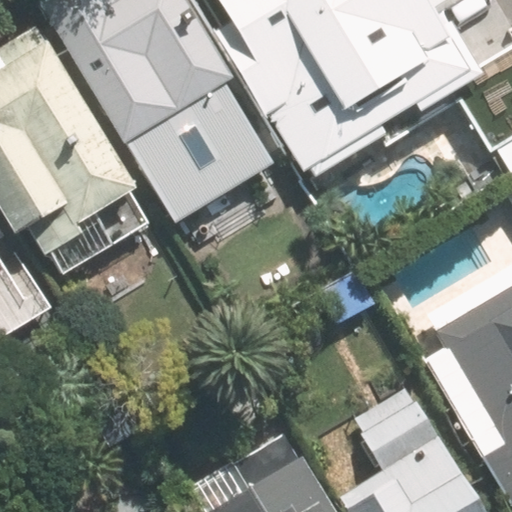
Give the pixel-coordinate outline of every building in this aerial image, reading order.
[(33,0),(115,135),(120,132),(156,190),(186,173),(172,148),(204,129),(229,169),(243,161),(236,147),(259,133),(224,73),(228,70),(215,46),(217,45),(189,0),(33,0)] [(460,38),(436,0),(219,0),(222,4),(206,14),(246,81),(249,80),(283,135),(291,130),(298,140),(433,58),(458,100),(469,93),(497,139),(511,130),(511,29),(502,12),(460,38)] [(40,34),(31,19),(0,37),(0,206),(9,222),(24,214),(42,244),(47,242),(63,268),(148,217),(126,182),(132,179),(44,31),(40,34)] [(511,174),(502,180),(511,196),(511,174)] [(351,271),(317,291),(336,324),(370,301),(351,271)] [(445,345),(425,356),(510,499),(511,497),(511,282),(434,328),(445,345)] [(298,307),(277,318),(288,338),(308,326),(298,307)] [(131,407),(149,437),(197,409),(179,379),(131,407)] [(479,511),(403,385),(351,416),(381,466),(335,494),(346,511),(479,511)] [(328,511),(282,432),(177,494),(187,511),(328,511)]
